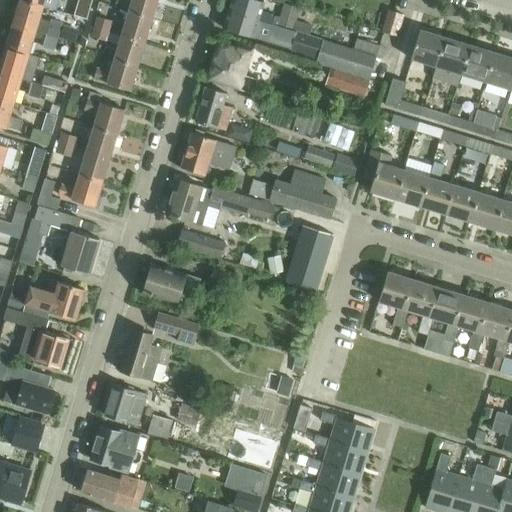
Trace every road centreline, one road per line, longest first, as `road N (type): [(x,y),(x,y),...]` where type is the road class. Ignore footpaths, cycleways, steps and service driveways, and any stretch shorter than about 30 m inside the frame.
road 1 (residential): [(49,511),(206,0)]
road 2 (residential): [(310,387),(359,232),(511,277)]
